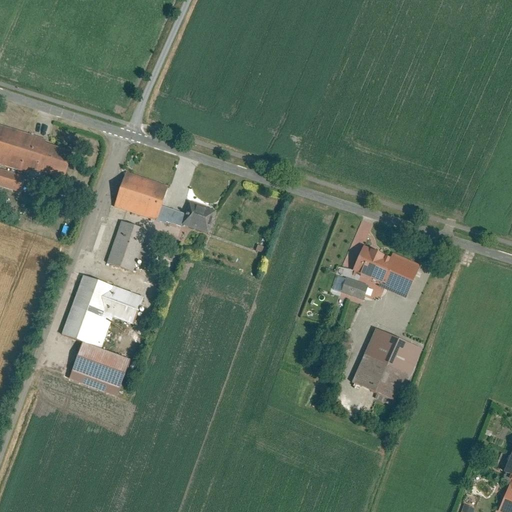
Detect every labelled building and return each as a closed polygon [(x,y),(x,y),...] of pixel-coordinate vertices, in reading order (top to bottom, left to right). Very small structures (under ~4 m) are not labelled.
[(47,140),(0,125),(0,165),(37,177),(39,173),(64,181),(73,152),(46,144),(47,140)] [(0,170),(0,187),(23,194),(27,179),(0,170)] [(169,187),(128,173),(116,207),(158,221),(163,206),(169,187)] [(217,212),(191,204),(184,227),(210,235),(217,212)] [(163,206),(158,221),(182,229),(187,214),(163,206)] [(149,231),(123,222),(109,263),(135,272),(138,261),(143,247),(149,231)] [(143,247),(138,261),(150,266),(155,251),(143,247)] [(366,249),(355,272),(383,284),(381,289),(407,300),(421,267),(393,255),(391,260),(366,249)] [(144,298),(85,277),(65,336),(102,348),(112,318),(135,325),(144,298)] [(369,287),(348,279),(342,294),(364,302),(369,287)] [(423,350),(378,331),(355,383),(378,393),(376,399),(397,408),(423,350)] [(84,344),(71,380),(121,397),(134,361),(84,344)] [(511,511),(511,485),(501,511),(511,511)]
